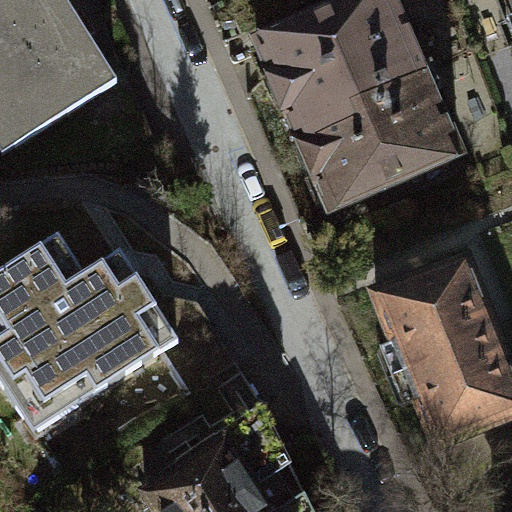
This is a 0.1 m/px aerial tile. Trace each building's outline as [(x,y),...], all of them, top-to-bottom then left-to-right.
[(0,0),(0,125),(15,149),(118,83),(65,0),(0,0)] [(377,0),(247,56),(288,144),(430,81),(394,0),(377,0)] [(288,144),(331,240),(473,176),(430,81),(288,144)] [(60,245),(0,283),(0,384),(24,422),(70,394),(78,408),(176,346),(121,259),(84,283),(60,245)] [(466,259),(375,294),(434,445),(511,414),(511,375),(501,348),(508,346),(496,315),(489,318),(466,259)] [(276,511),(304,494),(260,405),(214,435),(220,445),(144,495),(154,511),(276,511)] [(313,511),(304,494),(276,511),(313,511)]
